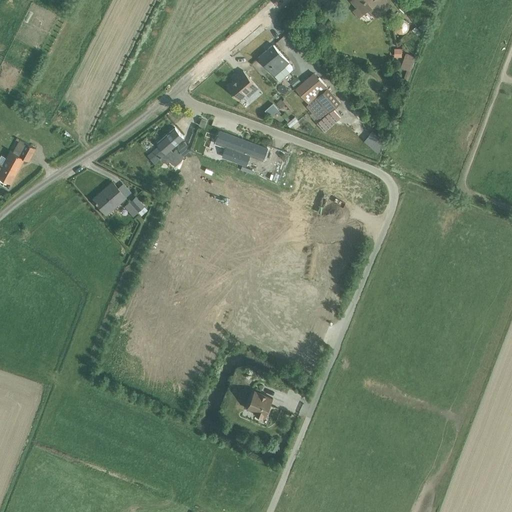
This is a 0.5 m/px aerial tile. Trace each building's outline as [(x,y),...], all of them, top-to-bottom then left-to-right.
[(350,0),(357,7),(353,10),(359,17),(369,9),(376,18),(390,5),(385,0),(350,0)] [(395,0),(404,9),(411,3),(408,0),(395,0)] [(394,23),(394,27),(396,31),(399,33),(404,33),(407,31),(409,28),(409,24),(408,20),(404,18),(400,18),(397,20),(394,23)] [(423,22),(413,30),(418,35),(427,27),(423,22)] [(269,48),(259,57),(279,81),(293,68),(293,66),(274,44),(271,43),(268,46),(269,48)] [(406,52),(401,67),(407,69),(404,77),(408,78),(416,56),(406,52)] [(339,102),(325,87),(327,85),(313,71),(295,88),(307,101),(310,98),(326,115),(339,102)] [(238,103),(257,87),(246,73),(227,89),(238,103)] [(264,163),(269,150),(218,131),(213,144),(223,148),(220,156),(245,165),(248,157),(264,163)] [(174,132),(146,154),(157,168),(171,157),(176,164),(190,152),(174,132)] [(0,159),(0,179),(8,184),(22,159),(29,148),(18,142),(5,163),(0,159)] [(200,171),(283,209),(291,192),(223,161),(221,164),(207,158),(200,171)] [(352,185),(301,167),(296,183),(347,201),(352,185)] [(275,227),(280,216),(197,178),(191,189),(275,227)] [(122,179),(96,200),(106,213),(133,192),(122,179)] [(267,244),(273,231),(189,194),(183,206),(267,244)] [(134,201),(143,211),(149,205),(141,196),(134,201)] [(296,198),(290,211),(351,240),(357,226),(296,198)] [(258,263),(264,249),(180,212),(173,225),(258,263)] [(347,247),(286,219),(281,230),(342,258),(347,247)] [(250,280),(256,268),(171,229),(164,242),(250,280)] [(334,275),(340,262),(279,234),(273,247),(334,275)] [(114,373),(170,253),(163,249),(107,370),(114,373)] [(334,282),(332,280),(271,252),(257,283),(334,319),(342,303),(328,296),(334,282)] [(180,257),(173,254),(117,374),(124,378),(180,257)] [(190,262),(182,258),(126,379),(133,382),(190,262)] [(199,266),(192,263),(136,383),(143,387),(199,266)] [(202,267),(146,388),(153,391),(209,271),(202,267)] [(219,275),(211,272),(155,392),(162,396),(219,275)] [(228,280),(221,276),(165,397),(172,400),(228,280)] [(238,284),(231,281),(174,401),(182,405),(238,284)] [(248,288),(240,285),(184,406),(191,409),(248,288)] [(292,336),(296,327),(261,312),(250,337),(278,350),(275,355),(291,362),(301,340),(292,336)] [(266,423),(273,407),(252,398),(245,413),(266,423)]
